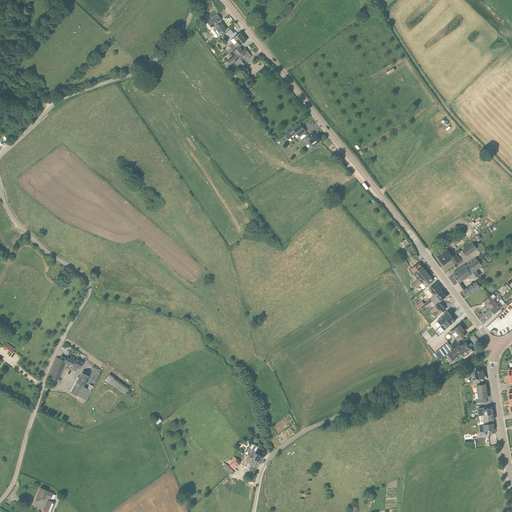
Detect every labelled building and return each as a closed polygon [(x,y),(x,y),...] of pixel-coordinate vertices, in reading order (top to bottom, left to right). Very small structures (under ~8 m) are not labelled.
[(225,26),(222,23),(220,24),(220,23),(220,24),(219,22),(221,20),(217,14),(207,22),(206,22),(211,28),(213,26),(214,28),(210,31),(215,38),(220,35),(221,34),(222,34),(226,31),(225,31),(223,28),(225,26)] [(239,46),(242,44),(246,41),(239,33),(236,36),(233,38),(236,42),(231,46),(232,48),(226,53),(227,55),(239,46)] [(239,47),(235,50),(233,51),(235,55),(227,61),(229,65),(233,63),(238,69),(244,65),(242,61),(246,58),(250,55),(245,48),(242,51),(239,47)] [(296,128),(293,130),(289,133),(292,137),(296,133),(299,137),(302,134),(306,131),(300,125),(296,128)] [(309,136),(307,137),(310,141),(309,142),(309,143),(311,146),(312,146),(313,145),(314,146),(317,143),(321,140),(320,140),(320,139),(319,138),(317,135),(316,136),(313,132),(309,136)] [(473,243),(462,250),(466,257),(477,249),(473,243)] [(443,265),(451,260),(454,265),(461,260),(456,254),(452,256),(448,250),(442,254),(438,257),(443,265)] [(453,274),(456,279),(479,263),(478,261),(476,258),(453,274)] [(479,263),(456,279),(458,282),(471,274),(477,270),(482,266),(479,263)] [(414,274),(418,279),(420,282),(422,284),(423,283),(430,277),(422,267),(418,270),(414,274)] [(474,279),(480,275),(477,270),(471,274),(474,279)] [(422,284),(420,285),(423,289),(425,287),(426,287),(433,281),(430,277),(423,283),(422,284)] [(477,282),(464,291),(468,296),(480,288),(477,282)] [(428,290),(434,297),(441,291),(436,284),(428,290)] [(446,297),(441,291),(434,297),(431,299),(432,301),(435,305),(439,302),(446,297)] [(490,309),(497,303),(502,299),(499,296),(500,296),(496,291),(485,301),(488,304),(486,305),(490,309)] [(509,299),(503,305),(505,308),(511,303),(510,302),(511,301),(509,299)] [(422,301),(415,306),(418,310),(424,304),(422,301)] [(430,311),(437,318),(446,309),(439,302),(435,305),(430,311)] [(502,307),(497,303),(490,309),(494,314),(502,307)] [(451,317),(452,316),(448,311),(436,321),(440,326),(451,317)] [(444,331),(456,321),(451,317),(440,326),(439,327),(444,331)] [(450,333),(458,342),(465,336),(462,333),(464,331),(460,325),(450,333)] [(452,349),(444,355),(451,363),(453,362),(452,361),(461,354),(463,357),(472,350),(470,348),(471,348),(466,342),(465,342),(464,341),(452,349)] [(15,349),(7,343),(4,347),(12,353),(13,353),(12,352),(14,350),(15,349)] [(447,343),(434,353),(439,359),(444,355),(452,349),(447,343)] [(50,372),(48,378),(57,381),(59,376),(65,362),(73,366),(72,369),(76,371),(77,368),(80,369),(83,362),(77,359),(76,361),(67,357),(66,359),(61,356),(60,359),(56,358),(52,369),(50,372)] [(474,372),(475,379),(472,380),(473,383),(480,382),(479,379),(484,378),(483,370),(474,372)] [(88,376),(86,375),(82,373),(71,393),(86,401),(91,391),(93,388),(89,386),(87,389),(82,386),(88,376)] [(129,389),(113,377),(107,385),(110,387),(111,385),(125,395),(129,389)] [(476,386),(477,392),(486,391),(485,384),(481,385),(480,382),(473,383),(473,386),(476,386)] [(477,392),(478,399),(476,400),(476,402),(483,402),(483,399),(488,398),(486,391),(477,392)] [(478,409),(479,416),(484,415),(493,414),(492,410),(492,409),(492,407),(487,407),(478,409)] [(494,420),(493,414),(484,415),(479,416),(480,425),(479,425),(491,424),(490,421),(494,420)] [(158,417),(153,420),(156,425),(161,421),(158,417)] [(491,424),(479,425),(480,432),(481,436),(486,435),(486,431),(489,431),(489,434),(495,433),(495,430),(494,430),(493,424),(491,424)] [(251,450),(248,456),(260,462),(262,457),(258,455),(254,453),(258,447),(252,443),(249,449),(251,450)] [(254,472),(256,468),(257,468),(260,462),(248,456),(245,462),(249,464),(246,468),(254,472)] [(234,469),(240,463),(234,457),(231,460),(233,462),(230,466),(234,469)] [(232,471),(226,464),(224,466),(230,473),(232,471)] [(48,491),(45,490),(40,488),(37,497),(44,499),(45,498),(50,499),(52,494),(47,492),(48,491)] [(54,503),(48,500),(45,508),(51,511),(54,503)]
